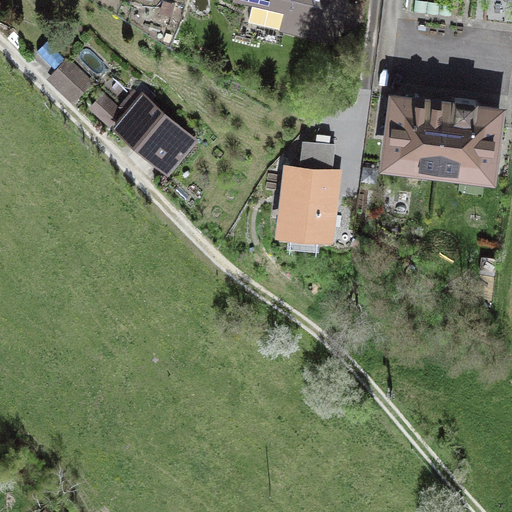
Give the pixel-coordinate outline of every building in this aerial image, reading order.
[(249,0),(253,1),(249,18),(337,40),(346,0),(249,0)] [(89,83),(59,53),(34,54),(77,96),(89,83)] [(102,94),(92,104),(110,122),(120,111),(102,94)] [(168,167),(192,141),(143,96),(119,123),(168,167)] [(497,111),(475,108),(476,100),(455,97),(454,105),(396,98),(388,160),(489,172),(497,111)] [(300,159),(335,160),(336,138),(300,137),(300,159)] [(287,167),(280,229),(330,235),(334,195),(330,195),(332,172),(287,167)]
